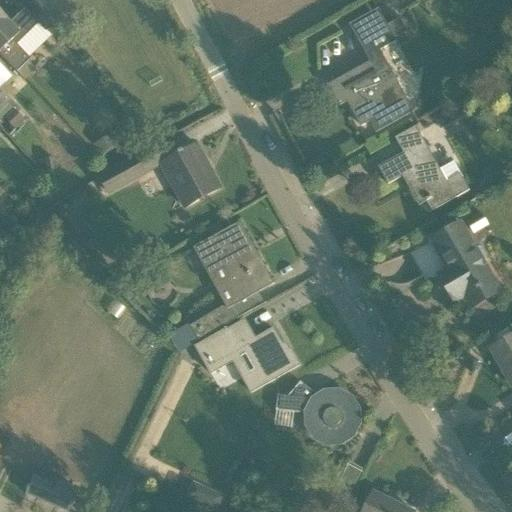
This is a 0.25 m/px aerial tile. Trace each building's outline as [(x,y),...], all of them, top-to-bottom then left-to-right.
[(7,22),(0,14),(0,55),(15,72),(29,59),(15,44),(38,23),(45,31),(60,16),(44,0),(23,0),(19,4),(22,8),(7,22)] [(398,20),(359,42),(368,57),(379,51),(396,42),(394,39),(405,33),(407,32),(400,19),(398,20)] [(343,86),(332,92),(340,105),(347,101),(361,126),(369,121),(376,132),(413,111),(390,70),(379,77),(371,62),(339,80),(343,86)] [(467,115),(460,104),(434,119),(441,130),(467,115)] [(432,211),(450,202),(469,191),(454,162),(440,170),(435,161),(416,127),(394,139),(403,153),(378,167),(388,185),(404,176),(420,204),(426,200),(432,211)] [(112,132),(91,146),(101,163),(123,149),(112,132)] [(185,208),(203,199),(221,189),(196,145),(161,164),(185,208)] [(137,157),(99,178),(108,194),(145,173),(137,157)] [(222,234),(195,249),(204,267),(220,258),(232,281),(227,284),(238,303),(255,293),(273,284),(255,252),(251,254),(243,240),(248,238),(240,224),(222,234)] [(449,230),(432,240),(449,270),(439,275),(455,301),(462,297),(471,311),(501,294),(493,279),(492,279),(484,264),(488,257),(482,247),(474,248),(460,224),(449,230)] [(227,305),(191,327),(199,341),(199,340),(236,319),(227,305)] [(189,323),(171,333),(181,351),(199,341),(191,327),(189,323)] [(227,329),(195,347),(211,374),(233,362),(245,355),(254,370),(241,377),(251,393),(300,366),(291,349),(289,350),(286,352),(273,329),(255,339),(253,335),(236,345),(227,330),(227,329)] [(511,336),(508,339),(491,349),(506,376),(511,386),(511,336)] [(279,396),(277,411),(294,413),(307,413),(308,427),(315,438),(327,444),(341,443),(352,436),(359,423),(358,410),(350,398),(338,392),(324,393),(318,397),(301,383),(288,397),(279,396)] [(258,465),(257,473),(264,477),(271,473),(272,465),(265,461),(258,465)] [(347,464),(332,495),(346,501),(361,470),(347,464)] [(47,502),(45,505),(61,511),(66,511),(67,510),(77,489),(56,480),(54,484),(47,502)] [(209,487),(202,501),(217,508),(224,494),(209,487)] [(414,511),(372,491),(362,511),(414,511)]
